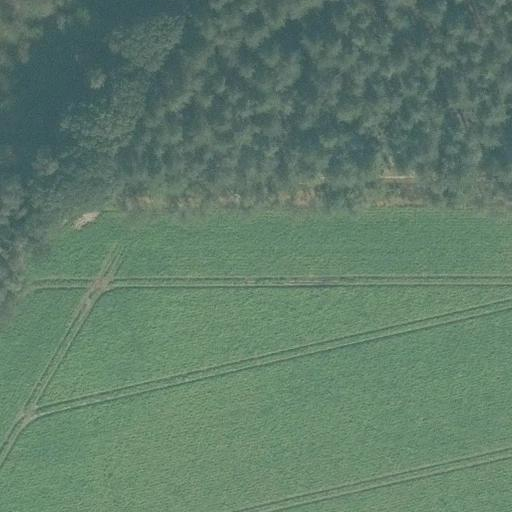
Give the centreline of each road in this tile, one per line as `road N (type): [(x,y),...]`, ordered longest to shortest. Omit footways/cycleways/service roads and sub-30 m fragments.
road 1 (track): [(511,183),(77,175)]
road 2 (track): [(77,175),(152,70),(189,0)]
